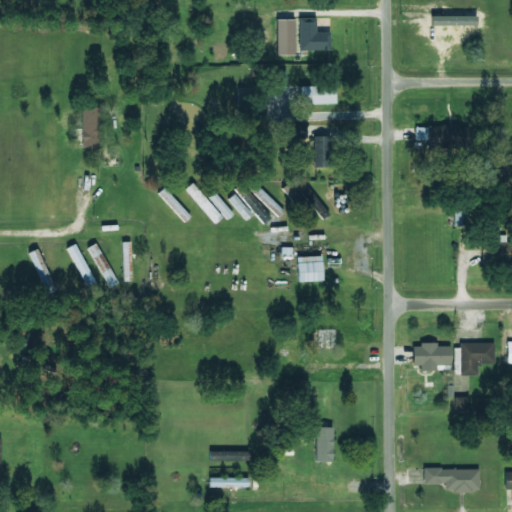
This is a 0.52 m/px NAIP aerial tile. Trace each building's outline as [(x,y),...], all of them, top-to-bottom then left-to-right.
[(329,51),(329,34),(315,34),(315,19),(298,19),(298,51),(329,51)] [(276,55),(294,56),(295,20),(277,20),(276,55)] [(220,77),(220,98),(246,98),(246,77),(220,77)] [(300,86),(300,104),(335,104),(335,86),(300,86)] [(80,109),(80,149),(100,149),(100,109),(80,109)] [(427,150),(468,150),(468,126),(414,126),(414,141),(427,141),(427,150)] [(314,167),(330,167),(330,138),(314,138),(314,167)] [(183,191),(214,225),(221,218),(191,184),(183,191)] [(249,191),(276,219),(282,212),(255,185),(249,191)] [(156,195),(183,223),(189,218),(162,189),(156,195)] [(226,219),(231,215),(212,193),(207,197),(226,219)] [(244,222),(251,216),(235,193),(227,199),(244,222)] [(467,227),(467,202),(453,202),(453,227),(467,227)] [(121,243),(121,282),(130,282),(130,243),(121,243)] [(511,243),(484,243),(484,265),(511,265),(511,243)] [(86,249),(108,289),(117,284),(95,244),(86,249)] [(66,249),(85,289),(94,285),(75,245),(66,249)] [(161,253),(184,285),(191,280),(168,248),(161,253)] [(54,292),(36,250),(27,254),(45,296),(54,292)] [(296,257),(296,283),(321,283),(321,257),(296,257)] [(336,330),(319,330),(319,349),(336,349),(336,330)] [(294,340),(286,340),(286,373),(294,373),(294,340)] [(412,344),(412,371),(449,371),(449,344),(412,344)] [(459,376),(476,376),(476,364),(493,364),(493,344),(459,344),(459,376)] [(332,423),(322,423),(322,462),(332,462),(332,423)] [(423,485),(443,485),(443,493),(478,492),(478,469),(422,469),(423,485)] [(248,488),(248,479),(207,479),(207,488),(248,488)] [(238,498),(238,491),(221,492),(221,499),(238,498)]
